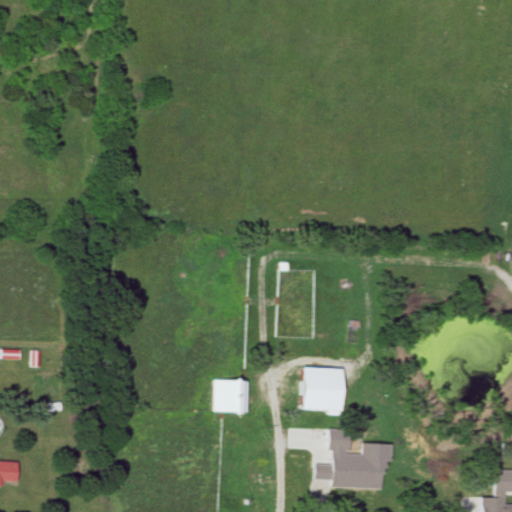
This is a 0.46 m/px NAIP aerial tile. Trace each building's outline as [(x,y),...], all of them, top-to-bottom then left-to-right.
[(210,413),(242,413),(242,381),(210,381),(210,413)] [(321,411),(321,395),(294,395),(294,411),(321,411)] [(299,480),(320,481),(320,491),(334,492),(335,463),(326,462),(326,456),(301,455),(299,480)] [(0,483),(12,484),(12,462),(0,461),(0,483)] [(502,511),(511,511),(511,483),(502,484),(502,511)]
